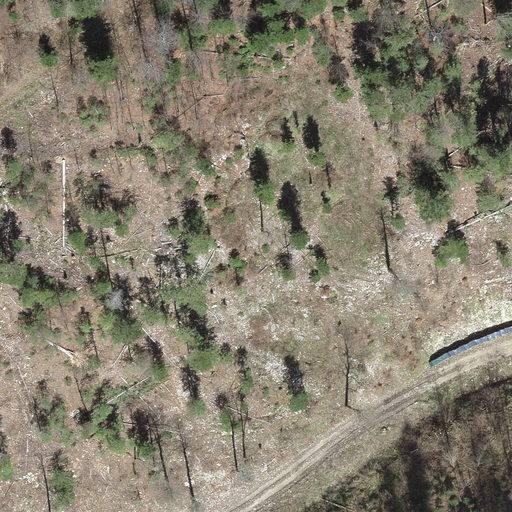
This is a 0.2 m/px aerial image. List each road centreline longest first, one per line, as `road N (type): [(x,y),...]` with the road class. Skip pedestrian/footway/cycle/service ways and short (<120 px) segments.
road 1 (track): [(264,511),(388,421),(511,357)]
road 2 (track): [(0,106),(97,42),(132,0)]
